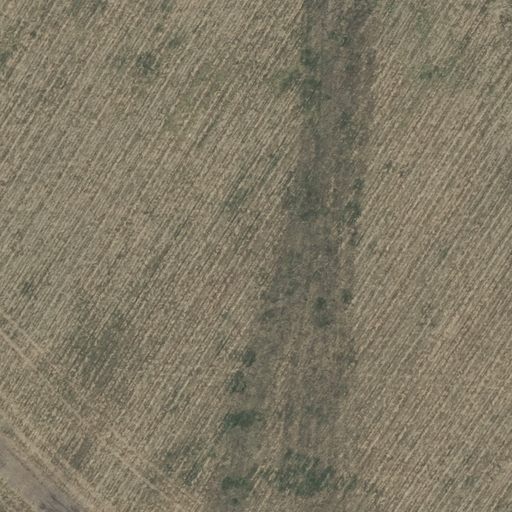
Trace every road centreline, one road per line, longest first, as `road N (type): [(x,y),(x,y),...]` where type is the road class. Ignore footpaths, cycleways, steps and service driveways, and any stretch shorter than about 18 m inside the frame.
road 1 (residential): [(218,0),(511,130)]
road 2 (residential): [(270,511),(0,391)]
